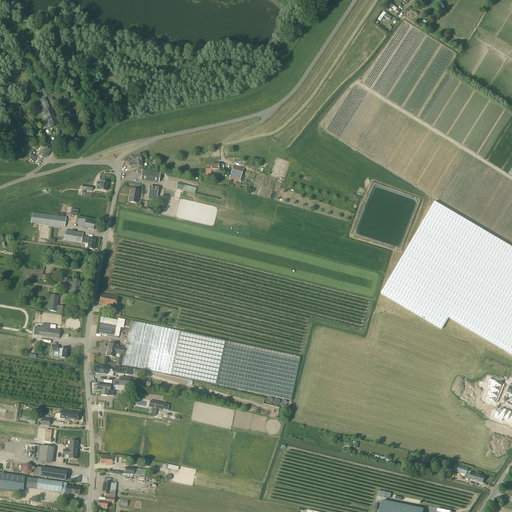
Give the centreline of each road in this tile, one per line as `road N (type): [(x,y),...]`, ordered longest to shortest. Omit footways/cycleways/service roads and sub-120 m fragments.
road 1 (unclassified): [(88,511),(88,324),(114,162)]
road 2 (unclassified): [(152,138),(259,114),(284,100),(355,0)]
